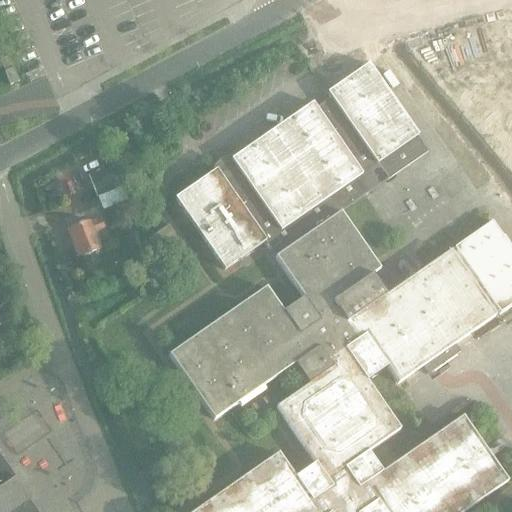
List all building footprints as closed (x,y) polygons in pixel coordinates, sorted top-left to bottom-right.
[(216,171),(211,175),(175,200),(224,271),(265,243),(303,299),(283,314),(266,289),(169,356),(214,422),(294,366),(309,386),(277,409),(316,465),(295,479),(278,455),(195,511),(465,511),(507,483),(462,418),(382,474),(367,453),(400,431),(366,382),(387,368),(398,384),(422,368),(428,376),(435,370),(461,353),(455,345),(495,317),(494,315),(498,313),(500,316),(511,307),(511,250),(492,222),(453,249),(455,251),(451,254),(450,252),(386,297),(371,276),(380,271),(340,214),(427,153),(417,138),(418,137),(369,65),(327,94),(331,99),(316,109),(312,104),(231,161),(234,166),(220,176),(216,171)] [(13,69),(4,72),(10,86),(19,82),(13,69)] [(112,168),(91,177),(98,197),(120,188),(112,168)] [(89,222),(68,230),(79,259),(100,251),(94,234),(105,230),(101,219),(90,223),(89,222)] [(122,234),(114,236),(117,245),(125,241),(122,234)] [(5,374),(0,376),(0,399),(13,394),(5,374)] [(13,394),(0,399),(0,423),(21,415),(13,394)] [(21,415),(0,423),(0,446),(29,435),(21,415)] [(29,435),(0,446),(0,467),(1,470),(37,455),(29,435)] [(37,455),(1,470),(9,490),(46,476),(37,455)] [(46,476),(9,490),(17,511),(54,496),(46,476)] [(60,511),(54,496),(17,511),(60,511)]
